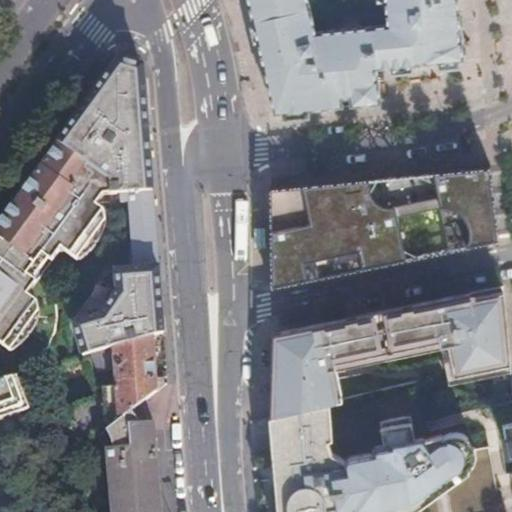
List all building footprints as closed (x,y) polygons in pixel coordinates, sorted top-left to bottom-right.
[(249,0),(275,111),(380,101),(377,66),(463,58),(457,0),(249,0)] [(125,57),(57,142),(109,180),(110,210),(129,208),(129,211),(153,210),(149,162),(145,112),(144,101),(141,66),(125,57)] [(57,142),(0,219),(0,238),(30,261),(34,255),(48,265),(59,251),(64,250),(76,259),(110,212),(110,210),(109,180),(57,142)] [(497,168),(271,187),(276,284),(503,240),(497,168)] [(159,275),(153,210),(129,211),(134,269),(131,269),(132,277),(159,275)] [(0,238),(0,413),(30,404),(15,373),(0,375),(0,333),(1,334),(9,340),(32,308),(28,288),(44,271),(0,238)] [(34,255),(30,261),(44,271),(48,265),(34,255)] [(161,305),(159,275),(132,277),(131,269),(107,270),(72,321),(82,356),(98,352),(151,337),(163,334),(161,305)] [(274,332),(269,416),(329,403),(417,383),(426,423),(511,401),(511,391),(502,287),(274,332)] [(61,404),(71,423),(76,454),(108,428),(133,409),(156,391),(151,337),(98,352),(99,364),(102,387),(109,387),(110,393),(106,393),(61,404)] [(98,352),(82,356),(43,367),(49,379),(99,364),(98,352)] [(329,403),(269,416),(274,468),(278,511),(415,511),(443,492),(468,473),(466,471),(470,468),(473,464),(474,458),(474,453),(473,447),(471,448),(465,440),(467,439),(461,435),(457,433),(450,433),(445,434),(442,436),(440,435),(423,439),(422,437),(414,439),(409,416),(380,421),(384,446),(373,448),(374,453),(348,458),(345,462),(332,454),(327,440),(331,439),(329,403)] [(139,428),(150,428),(150,424),(154,419),(153,418),(138,420),(133,409),(108,428),(112,447),(129,446),(128,437),(140,436),(139,428)] [(511,422),(501,425),(507,457),(509,457),(511,456),(511,422)] [(151,433),(109,481),(111,511),(161,511),(154,427),(150,428),(151,433)] [(112,447),(106,447),(109,481),(151,433),(150,428),(139,428),(140,436),(128,437),(129,446),(112,447)]
